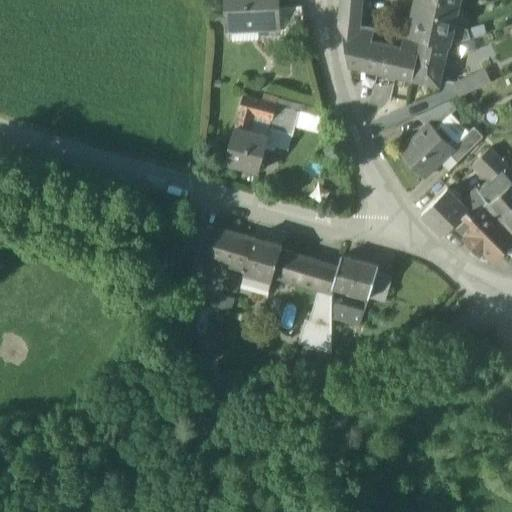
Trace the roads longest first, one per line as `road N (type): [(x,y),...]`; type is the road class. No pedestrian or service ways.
road 1 (tertiary): [(403,249),(0,133)]
road 2 (residential): [(499,300),(466,325),(194,425),(207,511)]
road 3 (residential): [(314,0),(343,107),(403,249)]
